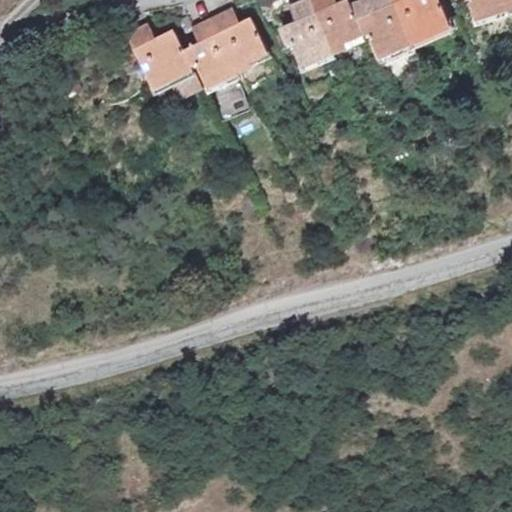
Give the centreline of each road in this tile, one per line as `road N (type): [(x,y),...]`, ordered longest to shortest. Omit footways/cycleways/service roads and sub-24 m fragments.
road 1 (tertiary): [(0,387),(108,364),(511,248)]
road 2 (residential): [(0,41),(159,0)]
